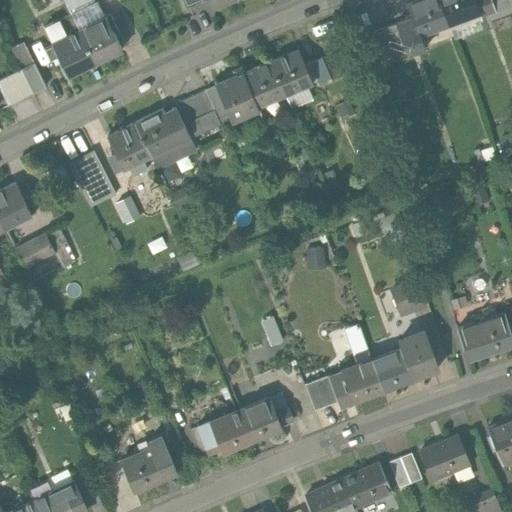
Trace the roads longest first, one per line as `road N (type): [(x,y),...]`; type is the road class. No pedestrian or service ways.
road 1 (residential): [(0,154),(189,57),(328,0)]
road 2 (residential): [(182,511),(351,436),(511,379)]
